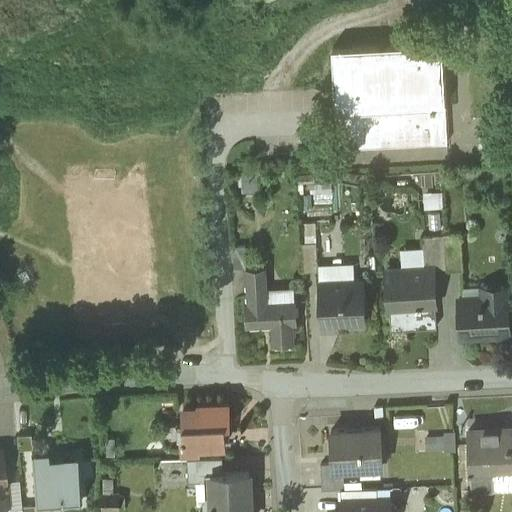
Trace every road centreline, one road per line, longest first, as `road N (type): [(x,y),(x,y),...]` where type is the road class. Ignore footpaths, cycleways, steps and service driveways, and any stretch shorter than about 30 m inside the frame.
road 1 (residential): [(277,386),(203,376),(0,390)]
road 2 (residential): [(511,377),(277,386)]
road 3 (residential): [(277,386),(287,511)]
